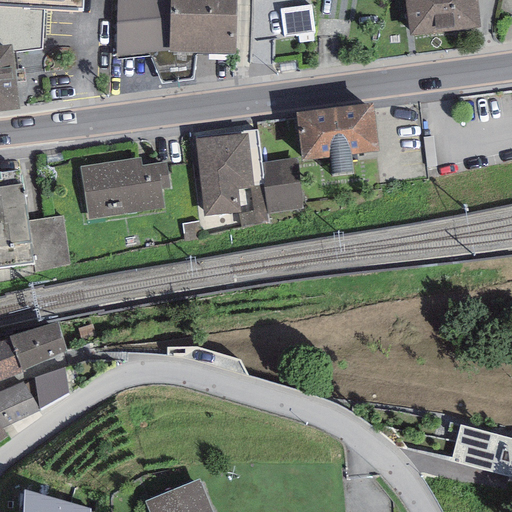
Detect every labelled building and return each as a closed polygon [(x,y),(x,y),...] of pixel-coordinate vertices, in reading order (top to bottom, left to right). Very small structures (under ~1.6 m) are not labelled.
[(0,0),(0,7),(44,10),(83,12),(83,0),(0,0)] [(115,0),(116,62),(151,59),(169,57),(169,0),(115,0)] [(169,0),(169,57),(196,58),(233,60),(236,0),(169,0)] [(474,0),(409,0),(413,37),(477,30),(474,0)] [(42,50),(44,10),(0,7),(0,49),(11,48),(12,53),(42,50)] [(314,33),(310,7),(282,11),(286,37),(314,33)] [(0,49),(0,115),(20,113),(12,53),(11,48),(0,49)] [(169,57),(151,59),(162,86),(193,83),(196,58),(169,57)] [(373,107),(295,116),(301,164),(330,161),(332,177),(353,175),(351,157),(378,154),(373,107)] [(248,130),(196,136),(206,214),(242,210),(239,185),(254,183),(248,130)] [(61,153),(45,155),(46,162),(62,159),(61,153)] [(141,157),(81,166),(89,217),(163,206),(160,187),(168,186),(164,160),(142,163),(141,157)] [(301,207),(294,157),(263,161),(270,211),(301,207)] [(0,269),(34,264),(28,221),(22,184),(19,170),(0,172),(0,269)] [(62,216),(28,221),(34,264),(33,273),(69,264),(62,216)] [(57,322),(8,337),(9,339),(20,371),(66,352),(57,322)] [(0,381),(22,374),(20,371),(9,339),(0,342),(0,381)] [(64,367),(33,378),(34,380),(38,406),(38,409),(68,394),(64,367)] [(34,380),(24,384),(38,406),(34,380)] [(22,382),(0,392),(0,426),(2,429),(39,411),(38,409),(38,406),(24,384),(22,382)] [(511,439),(460,425),(451,461),(510,477),(511,476),(511,439)] [(212,511),(199,479),(144,501),(148,511),(212,511)] [(90,511),(90,508),(23,489),(22,511),(90,511)]
